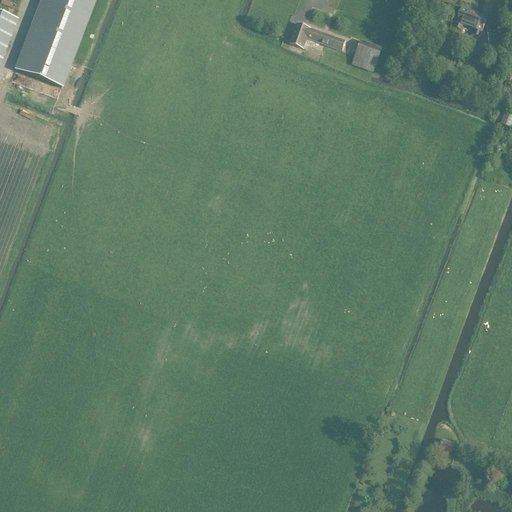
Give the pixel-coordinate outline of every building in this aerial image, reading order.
[(94,0),(42,0),(42,3),(87,20),(94,0)] [(287,0),(261,0),(257,14),(279,23),(287,0)] [(87,20),(42,3),(16,71),(61,88),(87,20)] [(482,16),(462,8),(454,29),(461,31),(464,24),(477,29),(474,36),(480,39),(487,20),(481,18),(482,16)] [(0,11),(0,72),(18,18),(0,11)] [(342,53),(346,44),(296,26),(289,45),(303,50),(307,40),(342,53)] [(511,32),(489,34),(490,48),(490,53),(496,55),(503,54),(507,46),(511,45),(511,32)] [(382,49),(361,42),(354,64),(374,71),(382,49)] [(511,116),(504,114),(501,125),(511,129),(511,126),(511,116)] [(443,440),(440,448),(451,452),(454,444),(443,440)]
